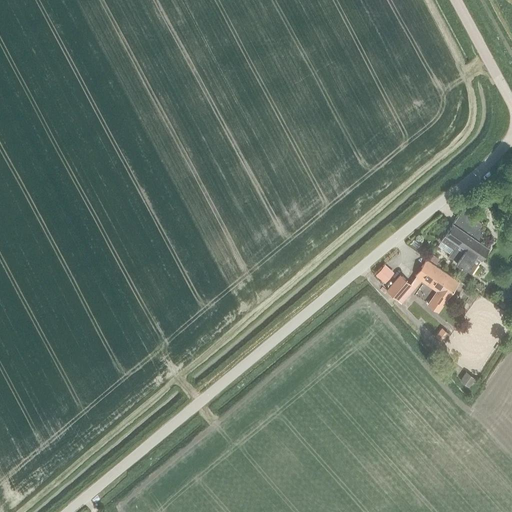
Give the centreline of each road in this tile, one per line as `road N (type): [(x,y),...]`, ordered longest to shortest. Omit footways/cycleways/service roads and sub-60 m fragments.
road 1 (tertiary): [(67,511),(511,139)]
road 2 (tertiary): [(511,109),(451,0)]
